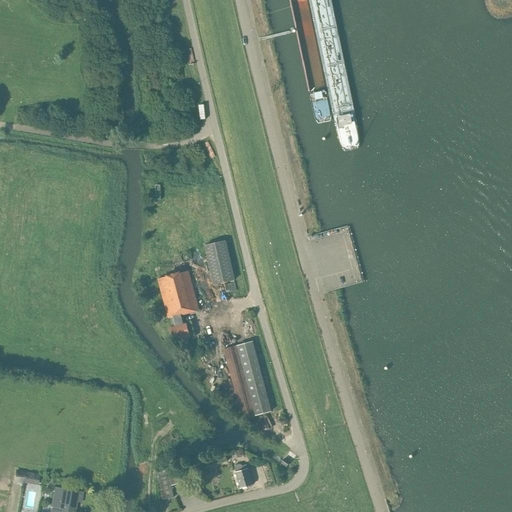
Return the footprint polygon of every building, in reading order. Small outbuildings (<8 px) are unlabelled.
[(214,285),(224,282),(234,280),(225,241),(205,245),(214,285)] [(183,324),(181,315),(199,311),(188,271),(158,279),(168,318),(172,317),(174,327),(169,328),(172,340),(190,335),(187,324),(183,324)] [(236,292),(234,282),(225,284),(227,293),(228,293),(236,292)] [(242,419),(271,411),(253,341),(224,349),(242,419)] [(207,466),(226,460),(224,454),(205,459),(207,466)] [(168,470),(167,468),(173,467),(171,458),(159,461),(161,469),(157,469),(158,475),(157,475),(162,499),(173,497),(171,485),(180,483),(177,471),(172,472),(171,470),(168,470)] [(242,466),(241,465),(240,464),(235,465),(235,467),(236,472),(240,489),(253,485),(248,468),(247,468),(246,465),(242,466)] [(14,481),(23,483),(24,477),(25,472),(15,470),(14,480),(14,481)] [(51,509),(50,511),(74,511),(77,502),(82,503),(84,492),(63,488),(55,487),(53,494),(51,507),(53,507),(60,508),(59,510),(52,509),(51,509)]
